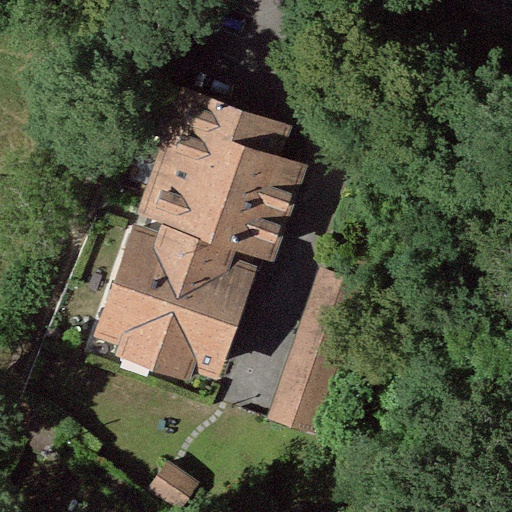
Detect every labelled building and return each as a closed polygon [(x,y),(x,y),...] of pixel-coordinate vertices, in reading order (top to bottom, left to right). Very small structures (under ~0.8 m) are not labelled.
[(270,256),(301,160),(278,151),(289,121),(178,82),(137,209),(159,217),(266,255),(270,256)] [(266,255),(159,217),(155,227),(131,219),(92,328),(116,337),(113,346),(186,372),(189,364),(213,372),(250,270),(259,273),(266,255)] [(367,280),(321,264),(268,416),(314,432),(367,280)] [(50,457),(68,433),(26,399),(7,423),(50,457)] [(197,481),(163,459),(143,490),(177,511),(197,481)]
